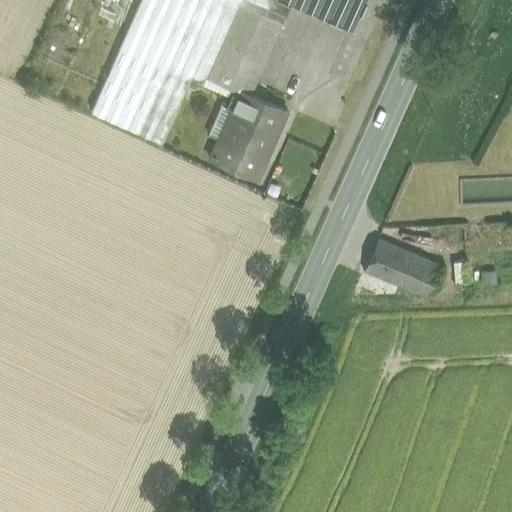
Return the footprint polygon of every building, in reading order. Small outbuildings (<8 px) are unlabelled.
[(286,0),(139,0),(90,113),(163,145),(171,127),(195,70),(235,88),(253,96),(294,3),(286,0)] [(373,0),(286,0),(294,3),(359,32),(373,0)] [(253,96),(235,88),(206,157),(260,179),(289,111),(253,96)] [(180,131),(171,127),(163,145),(173,149),(180,131)] [(450,257),(383,228),(366,266),(433,296),(450,257)]
